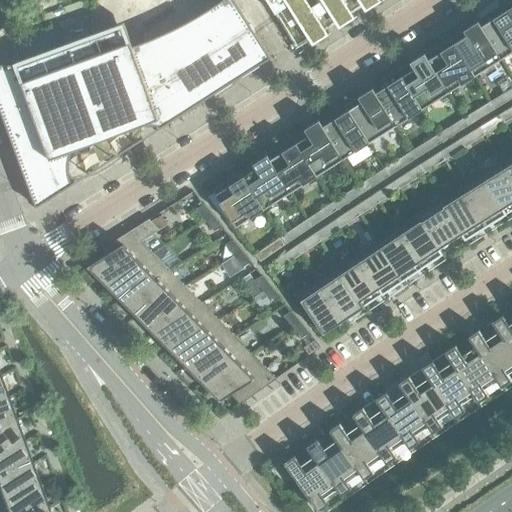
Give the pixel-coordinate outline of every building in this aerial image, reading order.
[(233,83),(233,82),(243,76),(243,77),(261,66),(260,65),(272,57),(235,0),(222,0),(221,1),(196,17),(172,30),(144,42),(133,45),(124,22),(15,62),(16,64),(2,64),(0,63),(0,106),(17,151),(15,152),(21,166),(22,166),(34,198),(33,199),(37,209),(47,202),(47,201),(76,183),(75,181),(73,182),(71,177),(70,175),(70,172),(69,169),(69,166),(69,163),(70,160),(71,158),(71,155),(74,150),(144,124),(161,126),(160,127),(161,128),(216,93),(216,94),(233,83)] [(325,29),(306,0),(267,0),(297,47),(312,37),(315,42),(328,34),(325,29)] [(351,12),(343,0),(306,0),(325,29),(339,20),(342,25),(354,17),(351,12)] [(381,0),(343,0),(351,12),(366,3),(369,8),(381,0)] [(511,0),(508,0),(503,4),(511,17),(511,0)] [(511,52),(511,17),(503,4),(477,20),(502,59),(511,52)] [(502,59),(477,20),(476,21),(477,22),(451,38),(475,76),(502,59)] [(475,76),(451,38),(426,54),(425,53),(424,54),(449,92),(475,76)] [(449,92),(424,54),(398,70),(422,109),(449,92)] [(398,70),(371,87),(396,126),(422,109),(398,70)] [(396,126),(371,87),(370,88),(371,89),(346,105),(370,142),(396,126)] [(481,117),(496,108),(491,101),(477,110),(481,117)] [(320,120),(319,120),(343,159),(370,142),(346,105),(321,121),(320,120)] [(500,114),(488,121),(493,130),(505,122),(500,114)] [(455,134),(469,125),(465,118),(451,127),(455,134)] [(343,159),(319,120),(292,137),(317,176),(343,159)] [(480,126),(468,134),(473,142),(485,135),(480,126)] [(429,150),(443,141),(438,135),(424,144),(429,150)] [(317,176),(292,137),(266,154),(291,192),(317,176)] [(465,147),(460,139),(448,146),(453,155),(465,147)] [(402,167),(416,158),(412,151),(398,160),(402,167)] [(445,160),(440,151),(428,159),(433,168),(445,160)] [(266,156),(241,172),(264,209),(291,192),(266,154),(265,154),(266,156)] [(511,155),(502,161),(511,177),(511,155)] [(511,210),(511,177),(502,161),(482,174),(507,214),(511,210)] [(426,173),(420,164),(408,172),(413,180),(426,173)] [(376,184),(390,175),(386,168),(372,177),(376,184)] [(264,209),(241,172),(213,189),(237,226),(264,209)] [(507,214),(482,174),(462,186),(487,227),(507,214)] [(394,181),(382,189),(388,197),(400,189),(394,181)] [(350,201),(364,192),(360,185),(345,195),(350,201)] [(487,227),(462,186),(442,199),(467,239),(487,227)] [(380,202),(375,194),(362,201),(368,210),(380,202)] [(467,239),(442,199),(417,215),(443,254),(444,254),(440,248),(462,234),(466,240),(467,239)] [(324,218),(338,209),(333,202),(319,212),(324,218)] [(213,215),(204,204),(197,209),(206,220),(213,215)] [(360,215),(355,207),(343,215),(348,223),(360,215)] [(222,226),(213,215),(206,220),(215,231),(222,226)] [(443,254),(417,215),(397,228),(424,267),(443,254)] [(109,253),(89,266),(106,283),(153,253),(140,241),(148,236),(149,237),(160,229),(150,219),(105,247),(109,253)] [(335,219),(323,228),(329,236),(341,228),(335,219)] [(298,236),(312,226),(307,220),(294,229),(298,236)] [(397,228),(378,241),(404,280),(424,267),(397,228)] [(315,233),(303,241),(309,249),(321,241),(315,233)] [(272,253),(286,244),(282,237),(268,247),(272,253)] [(243,251),(234,240),(226,244),(235,255),(243,251)] [(404,280),(378,241),(358,254),(384,293),(404,280)] [(296,246),(284,254),(289,262),(301,254),(296,246)] [(252,262),(243,251),(235,255),(244,266),(252,262)] [(153,253),(106,283),(122,300),(169,270),(153,253)] [(384,293),(358,254),(338,267),(365,306),(384,293)] [(338,267),(319,280),(345,320),(365,306),(338,267)] [(169,270),(122,300),(138,316),(185,287),(169,270)] [(249,273),(241,279),(245,285),(253,279),(249,273)] [(272,286),(263,275),(255,280),(264,291),(272,286)] [(345,320),(319,280),(298,294),(324,333),(345,320)] [(281,297),(272,286),(264,291),(273,302),(281,297)] [(202,303),(185,287),(138,316),(155,333),(202,303)] [(202,303),(155,333),(171,350),(218,320),(202,303)] [(301,322),(292,311),(284,316),(293,327),(301,322)] [(511,323),(510,324),(503,314),(493,321),(499,331),(511,350),(511,323)] [(218,320),(171,350),(188,366),(235,337),(218,320)] [(310,333),(301,322),(293,327),(302,338),(310,333)] [(511,370),(511,350),(499,331),(486,340),(480,329),(469,336),(476,346),(498,380),(502,386),(511,380),(511,378),(508,373),(511,370)] [(251,353),(235,337),(188,366),(204,383),(251,353)] [(498,380),(476,346),(463,355),(456,345),(446,352),(453,362),(475,395),(479,402),(490,395),(485,388),(498,380)] [(275,378),(251,353),(204,383),(221,400),(237,390),(244,402),(277,378),(276,377),(275,378)] [(475,395),(453,362),(440,370),(433,360),(423,367),(429,377),(452,410),(456,417),(466,410),(462,403),(475,395)] [(4,374),(0,376),(0,403),(12,396),(4,374)] [(452,410),(429,377),(417,386),(410,376),(400,383),(406,392),(429,426),(433,432),(443,425),(439,419),(452,410)] [(429,426),(406,392),(394,401),(387,391),(376,398),(383,408),(406,441),(410,448),(421,441),(416,434),(429,426)] [(0,430),(20,418),(12,396),(0,403),(0,430)] [(406,441),(383,408),(371,417),(364,407),(353,414),(360,424),(383,457),(388,463),(398,456),(393,450),(406,441)] [(0,457),(28,440),(20,418),(0,430),(0,457)] [(383,457),(360,424),(348,433),(341,423),(330,430),(337,440),(365,479),(375,472),(370,465),(383,457)] [(360,472),(337,440),(325,448),(318,439),(308,446),(314,456),(338,488),(342,495),(352,488),(348,481),(360,472)] [(0,484),(36,462),(28,440),(0,457),(0,484)] [(338,488),(314,456),(302,464),(295,455),(285,462),(320,511),(330,504),(325,497),(338,488)] [(0,511),(44,484),(36,462),(0,484),(0,511)] [(42,511),(52,506),(44,484),(0,511),(42,511)]
